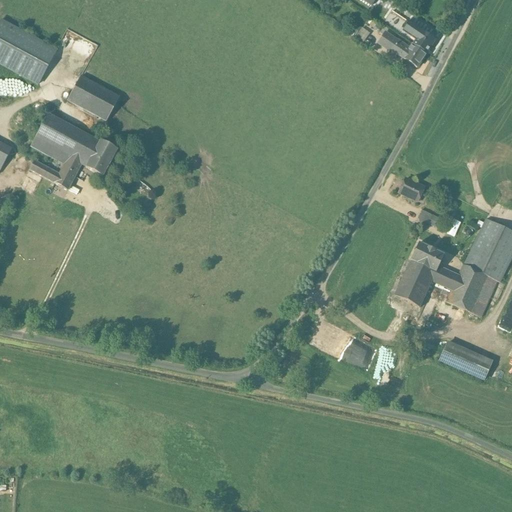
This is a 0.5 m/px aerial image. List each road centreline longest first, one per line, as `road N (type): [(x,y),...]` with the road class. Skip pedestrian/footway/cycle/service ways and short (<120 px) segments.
road 1 (unclassified): [(246,381),(317,288),(476,0)]
road 2 (unclassified): [(511,460),(436,425),(246,381)]
road 3 (unclassified): [(246,381),(0,332)]
